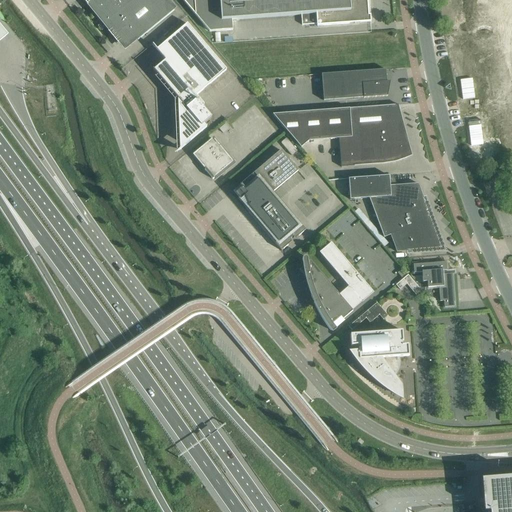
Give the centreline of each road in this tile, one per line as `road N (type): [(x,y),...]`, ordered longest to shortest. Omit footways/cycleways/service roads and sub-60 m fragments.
road 1 (tertiary): [(511,453),(427,450),(349,413),(142,173),(119,112),(28,0)]
road 2 (trunk): [(325,511),(222,401),(0,109)]
road 3 (trunk): [(263,511),(0,142)]
road 4 (trunk): [(0,181),(237,511)]
road 5 (trunk): [(0,185),(169,511)]
road 6 (unclassified): [(511,299),(450,144),(419,0)]
